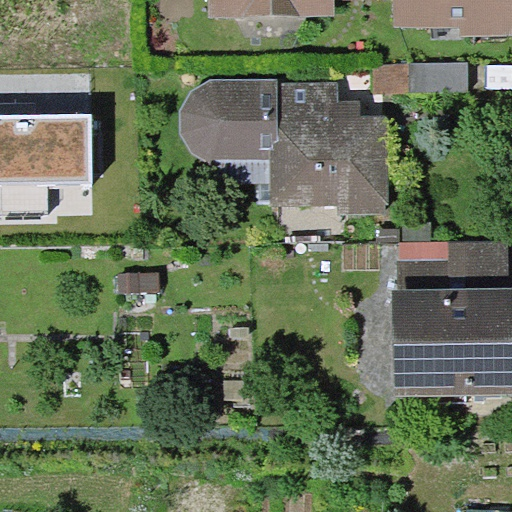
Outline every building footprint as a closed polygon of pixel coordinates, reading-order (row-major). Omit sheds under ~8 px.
[(323,0),(201,0),(202,23),(323,24),(323,0)] [(507,0),(391,0),(390,41),(507,43),(507,0)] [(383,127),(320,82),(205,86),(188,96),(180,114),(179,143),(191,158),(209,167),(268,166),(275,206),(380,203),(383,127)] [(0,222),(18,222),(18,167),(55,166),(55,85),(0,85),(0,222)] [(496,249),(393,252),(394,295),(497,292),(496,249)] [(508,299),(385,300),(386,407),(509,406),(508,299)]
